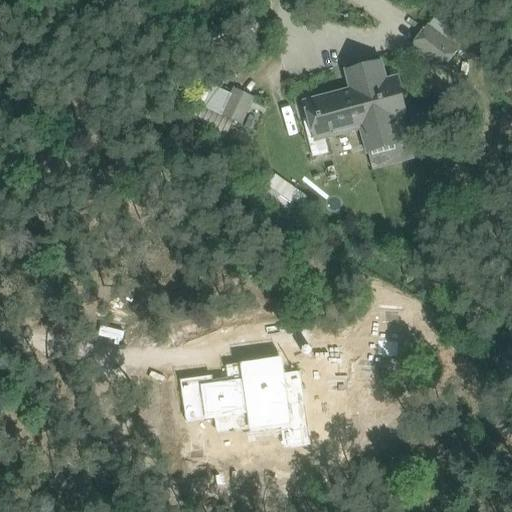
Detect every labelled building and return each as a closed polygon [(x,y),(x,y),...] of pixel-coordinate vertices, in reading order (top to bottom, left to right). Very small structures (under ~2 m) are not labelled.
[(457,49),(445,39),(429,27),(413,48),(442,69),(457,49)] [(403,117),(398,99),(393,80),(386,81),(382,66),(348,74),(352,90),(313,101),(323,138),(362,128),(368,150),(401,142),(395,119),(403,117)] [(234,88),(222,115),(244,124),(256,97),(234,88)] [(438,112),(422,114),(424,127),(439,124),(438,112)] [(273,174),(262,193),(298,214),(309,195),(273,174)] [(373,354),(373,356),(402,358),(402,356),(399,356),(400,342),(377,340),(376,354),(373,354)] [(179,379),(177,379),(182,423),(185,422),(185,419),(279,407),(284,448),(304,445),(305,447),(307,447),(298,372),(295,372),(296,375),(208,386),(207,378),(180,382),(179,379)]
